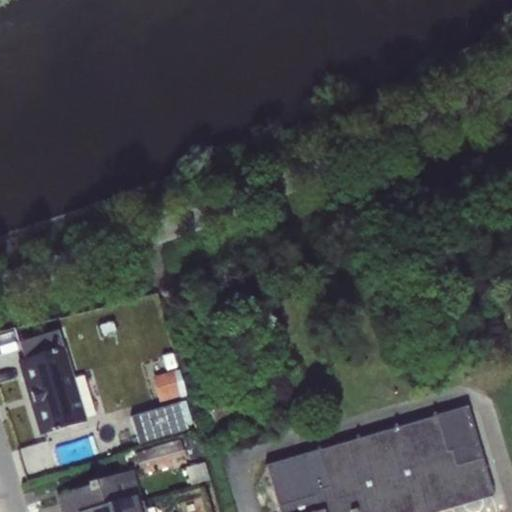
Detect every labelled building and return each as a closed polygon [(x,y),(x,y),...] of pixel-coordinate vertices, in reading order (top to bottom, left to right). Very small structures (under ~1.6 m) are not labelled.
[(23,360),(62,348),(57,331),(17,342),(23,360)] [(23,360),(18,361),(27,391),(29,390),(33,406),(31,406),(41,436),(84,422),(62,348),(23,360)] [(180,369),(152,376),(159,403),(165,402),(179,399),(179,397),(184,396),(185,398),(187,397),(180,369)] [(228,390),(203,405),(213,421),(239,407),(228,390)] [(185,401),(131,417),(139,445),(186,431),(185,426),(192,424),(185,401)] [(436,511),(492,496),(466,407),(265,466),(278,511),(436,511)] [(183,438),(189,460),(204,456),(198,434),(183,438)] [(181,440),(134,454),(139,470),(155,465),(157,471),(171,467),(169,461),(185,456),(181,440)] [(209,480),(204,463),(185,468),(189,485),(209,480)] [(143,511),(131,471),(60,495),(65,511),(143,511)]
